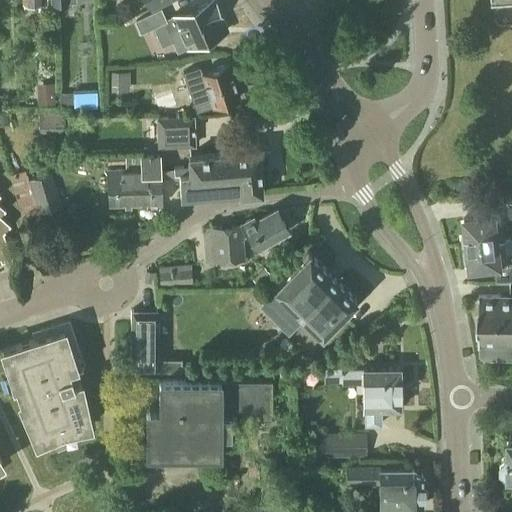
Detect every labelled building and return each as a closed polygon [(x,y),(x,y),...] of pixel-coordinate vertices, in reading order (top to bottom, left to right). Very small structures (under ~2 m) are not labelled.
[(154,24),(162,45),(174,40),(178,51),(226,31),(225,29),(227,27),(224,19),(221,18),(219,16),(222,15),(217,2),(214,3),(211,2),(210,0),(154,24)] [(511,0),(501,0),(502,5),(499,6),(495,9),(493,12),(493,17),(495,22),(500,24),(503,25),(511,24),(511,0)] [(154,24),(166,18),(162,7),(148,14),(143,16),(139,18),(136,19),(140,29),(154,24)] [(182,73),(195,111),(199,110),(239,97),(228,63),(201,72),(200,67),(182,73)] [(155,97),(160,112),(175,107),(170,92),(155,97)] [(37,95),(37,106),(53,106),(53,95),(37,95)] [(0,127),(9,125),(5,111),(0,112),(0,127)] [(41,133),(64,133),(64,117),(41,117),(41,133)] [(192,117),(167,118),(168,146),(193,146),(192,117)] [(188,167),(173,168),(173,174),(178,173),(179,179),(180,197),(237,192),(238,194),(241,194),(260,193),(260,192),(257,151),(188,156),(188,167)] [(140,156),(126,157),(126,168),(133,168),(134,204),(160,203),(160,178),(160,175),(140,175),(140,156)] [(159,156),(140,156),(140,175),(160,175),(159,169),(159,156)] [(133,168),(126,168),(107,168),(108,205),(134,204),(133,168)] [(173,168),(159,169),(160,175),(160,178),(179,179),(178,173),(173,174),(173,168)] [(32,183),(41,213),(59,207),(50,177),(32,183)] [(0,262),(11,259),(2,234),(5,231),(5,230),(8,227),(7,226),(8,224),(0,216),(0,214),(3,212),(5,210),(0,205),(0,195),(0,194),(0,262)] [(212,225),(214,259),(244,257),(243,237),(250,233),(257,246),(289,229),(276,207),(256,219),(253,215),(238,223),(212,225)] [(464,218),(467,244),(505,239),(502,214),(464,218)] [(511,239),(511,238),(505,239),(467,244),(469,269),(506,265),(508,265),(506,253),(511,252),(511,239)] [(274,286),(322,332),(356,297),(309,250),(274,286)] [(259,286),(270,275),(263,268),(252,279),(259,286)] [(158,271),(159,285),(184,283),(183,269),(158,271)] [(505,286),(505,272),(492,272),(492,285),(505,286)] [(511,296),(478,298),(478,312),(478,333),(478,344),(480,344),(480,355),(485,359),(510,359),(511,358),(511,296)] [(130,371),(157,371),(157,311),(131,310),(130,371)] [(2,350),(18,400),(36,442),(54,434),(62,431),(70,429),(89,425),(79,380),(73,383),(69,370),(84,365),(79,351),(69,319),(39,328),(42,337),(2,350)] [(363,379),(363,366),(325,366),(325,379),(363,379)] [(399,366),(363,366),(363,379),(363,406),(364,424),(380,424),(380,406),(399,406),(399,366)] [(279,369),(279,383),(290,383),(290,369),(279,369)] [(231,435),(231,424),(235,424),(240,419),(271,419),(271,380),(220,380),(220,377),(158,377),(158,408),(146,408),(146,453),(220,453),(220,435),(231,435)] [(317,459),(348,459),(348,436),(317,436),(317,459)] [(501,469),(508,475),(509,475),(509,485),(511,485),(511,437),(508,437),(508,455),(501,462),(501,469)] [(379,482),(379,467),(379,465),(345,465),(345,481),(379,482)] [(379,467),(379,482),(379,511),(411,511),(422,506),(422,495),(423,495),(423,483),(421,483),(421,472),(411,467),(379,467)]
